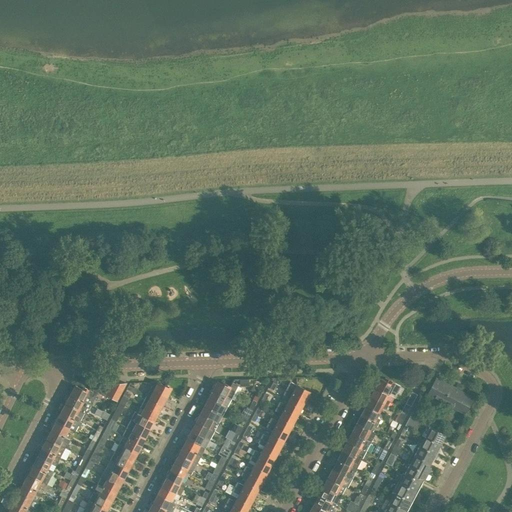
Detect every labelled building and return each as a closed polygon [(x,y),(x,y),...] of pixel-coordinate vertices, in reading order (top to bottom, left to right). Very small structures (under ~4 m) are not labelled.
[(436,378),(429,393),(466,412),(473,398),(436,378)] [(379,385),(377,388),(389,395),(396,398),(398,393),(397,393),(401,386),(395,383),(390,380),(388,382),(382,379),(382,380),(380,380),(378,384),(379,385)] [(289,381),(285,390),(289,392),(305,400),(307,396),(309,396),(310,394),(309,392),(310,392),(289,381)] [(213,385),(211,389),(225,396),(230,399),(237,386),(231,383),(229,387),(221,382),(220,384),(217,382),(215,385),(213,385)] [(105,395),(116,401),(126,383),(111,383),(105,395)] [(151,386),(150,389),(166,397),(168,393),(169,393),(171,390),(170,389),(171,388),(165,384),(164,386),(157,383),(155,387),(151,386)] [(71,391),(70,394),(90,405),(97,391),(89,387),(88,389),(82,386),(81,389),(74,385),(73,387),(72,386),(70,391),(71,391)] [(374,394),(372,397),(388,405),(390,402),(386,400),(389,395),(377,388),(377,389),(375,389),(373,393),(374,394)] [(164,401),(166,397),(150,389),(145,397),(163,406),(165,402),(164,401)] [(210,394),(208,398),(224,406),(226,407),(230,399),(225,396),(211,389),(209,393),(210,394)] [(285,390),(283,394),(290,398),(288,402),(302,409),(304,405),(303,404),(305,400),(289,392),(285,390)] [(417,394),(412,391),(406,403),(411,406),(417,394)] [(66,397),(64,402),(78,409),(84,412),(86,407),(88,408),(90,405),(70,394),(67,398),(66,397)] [(120,401),(119,403),(124,406),(128,398),(127,398),(127,397),(123,395),(120,401)] [(250,405),(249,408),(252,409),(253,407),(256,402),(259,397),(255,395),(252,400),(250,405)] [(163,406),(145,397),(141,405),(157,413),(159,410),(161,409),(163,406)] [(369,400),(367,405),(380,412),(383,407),(387,409),(388,405),(372,397),(370,400),(369,400)] [(426,400),(420,397),(410,415),(414,417),(416,418),(426,400)] [(205,402),(203,406),(216,413),(222,416),(226,407),(224,406),(208,398),(206,402),(205,402)] [(279,401),(276,406),(280,408),(297,416),(299,413),(300,412),(302,409),(288,402),(286,405),(279,401)] [(62,409),(60,412),(76,420),(79,422),(84,412),(78,409),(64,402),(61,408),(62,409)] [(119,403),(114,411),(120,414),(124,406),(119,403)] [(406,415),(411,406),(406,403),(401,412),(406,415)] [(155,417),(157,413),(141,405),(139,408),(143,410),(140,414),(154,422),(156,418),(155,417)] [(365,411),(363,415),(379,423),(381,419),(377,417),(380,412),(367,405),(364,410),(365,411)] [(201,410),(199,415),(215,423),(217,424),(222,416),(216,413),(203,406),(201,409),(201,410)] [(276,406),(274,410),(281,414),(280,418),(293,425),(295,421),(295,420),(297,416),(280,408),(276,406)] [(249,408),(244,417),(247,419),(251,412),(252,409),(249,408)] [(256,408),(253,414),(257,416),(262,418),(262,416),(260,415),(262,412),(260,410),(256,408)] [(99,416),(106,420),(109,415),(102,411),(99,416)] [(115,422),(120,414),(114,411),(110,419),(115,422)] [(134,411),(130,420),(149,430),(151,425),(152,425),(154,422),(140,414),(134,411)] [(57,415),(54,420),(68,427),(75,431),(78,426),(79,426),(81,423),(79,422),(76,420),(60,412),(58,416),(57,415)] [(402,424),(406,415),(401,412),(396,421),(402,424)] [(196,418),(194,422),(208,429),(213,432),(217,424),(215,423),(199,415),(197,418),(196,418)] [(360,418),(357,423),(370,430),(373,425),(377,427),(379,423),(363,415),(361,418),(360,418)] [(409,426),(414,417),(410,415),(406,424),(409,426)] [(271,417),(268,422),(272,424),(288,432),(290,429),(291,429),(293,425),(280,418),(278,421),(271,417)] [(110,419),(106,427),(111,430),(115,422),(110,419)] [(52,426),(51,430),(68,439),(70,434),(69,434),(66,432),(68,427),(54,420),(51,426),(52,426)] [(130,420),(126,428),(132,431),(146,438),(147,435),(147,433),(149,430),(130,420)] [(193,426),(191,430),(207,439),(209,440),(213,432),(208,429),(194,422),(192,425),(193,426)] [(268,422),(266,426),(273,430),(271,434),(285,441),(287,437),(286,436),(288,432),(272,424),(268,422)] [(234,423),(231,430),(235,432),(235,433),(238,435),(242,428),(238,426),(239,425),(234,423)] [(355,429),(353,432),(369,441),(371,442),(376,433),(370,430),(357,423),(354,428),(355,429)] [(409,426),(406,424),(401,433),(406,435),(407,433),(409,433),(411,428),(409,427),(409,426)] [(425,429),(423,434),(441,443),(446,434),(431,426),(428,431),(425,429)] [(107,437),(111,430),(106,427),(102,435),(107,437)] [(126,428),(122,435),(124,437),(141,445),(142,442),(144,442),(146,438),(132,431),(126,428)] [(48,433),(45,438),(59,445),(64,448),(69,440),(68,439),(51,430),(49,433),(48,433)] [(188,434),(186,437),(199,445),(205,448),(209,440),(207,439),(191,430),(189,434),(188,434)] [(350,436),(348,441),(361,448),(366,451),(371,442),(369,441),(353,432),(351,436),(350,436)] [(262,433),(259,438),(263,440),(280,448),(282,445),(283,445),(285,441),(271,434),(269,437),(262,433)] [(421,438),(418,443),(421,445),(437,453),(439,448),(439,447),(441,443),(423,434),(421,438)] [(102,435),(98,443),(103,446),(107,437),(102,435)] [(122,435),(118,443),(123,446),(137,454),(139,450),(138,449),(141,445),(124,437),(122,435)] [(185,442),(183,446),(198,454),(201,456),(205,448),(199,445),(186,437),(184,441),(185,442)] [(43,444),(41,448),(57,456),(59,458),(64,448),(59,445),(45,438),(42,444),(43,444)] [(259,438),(257,442),(264,446),(263,450),(276,457),(278,453),(278,452),(280,448),(263,440),(259,438)] [(395,443),(401,447),(404,441),(398,438),(395,443)] [(388,440),(383,449),(387,451),(392,442),(388,440)] [(230,441),(226,449),(230,451),(234,443),(230,441)] [(346,447),(344,450),(360,459),(362,460),(366,451),(361,448),(348,441),(345,446),(346,447)] [(98,454),(103,446),(98,443),(93,451),(98,454)] [(118,443),(114,452),(116,453),(132,461),(134,457),(135,457),(137,454),(123,446),(118,443)] [(401,447),(395,443),(390,453),(396,456),(401,447)] [(415,449),(413,453),(431,462),(433,458),(434,458),(437,453),(421,445),(418,443),(415,449)] [(179,450),(177,453),(191,461),(196,463),(201,456),(198,454),(183,446),(181,450),(179,450)] [(38,451),(35,456),(55,466),(59,459),(59,458),(57,456),(41,448),(39,451),(38,451)] [(225,448),(221,456),(226,459),(230,451),(226,449),(225,448)] [(253,449),(251,454),(255,456),(271,464),(273,461),(274,461),(276,457),(263,450),(261,453),(253,449)] [(383,459),(387,451),(383,449),(379,457),(383,459)] [(341,454),(338,459),(351,466),(357,469),(362,460),(360,459),(344,450),(342,454),(341,454)] [(114,452),(110,459),(115,462),(129,470),(131,466),(130,465),(132,461),(116,453),(114,452)] [(176,458),(174,462),(190,471),(192,472),(196,463),(191,461),(177,453),(176,457),(176,458)] [(411,457),(408,462),(411,464),(427,473),(431,466),(429,465),(431,462),(413,453),(411,457)] [(251,454),(248,459),(256,462),(254,466),(268,473),(270,470),(269,468),(271,464),(255,456),(251,454)] [(34,462),(32,465),(48,474),(51,476),(53,471),(52,471),(55,466),(35,456),(32,461),(34,462)] [(221,456),(216,464),(222,467),(226,459),(221,456)] [(81,469),(86,459),(82,457),(77,467),(81,469)] [(234,459),(231,464),(237,467),(240,461),(234,458),(234,459)] [(392,467),(395,461),(389,458),(386,464),(392,467)] [(94,462),(89,459),(85,467),(90,470),(94,462)] [(110,459),(105,467),(107,469),(124,477),(126,473),(127,473),(129,470),(115,462),(110,459)] [(336,465),(334,468),(350,477),(353,478),(358,469),(357,469),(351,466),(338,459),(335,464),(336,465)] [(171,465),(169,469),(183,476),(185,471),(189,473),(191,474),(192,472),(190,471),(174,462),(172,465),(171,465)] [(216,464),(212,472),(218,475),(222,467),(216,464)] [(405,467),(403,471),(421,481),(422,478),(424,479),(427,473),(411,464),(408,469),(406,468),(405,467)] [(29,468),(26,474),(40,481),(46,484),(51,476),(48,474),(32,465),(30,469),(29,468)] [(245,465),(242,470),(246,472),(263,481),(265,477),(266,477),(268,473),(254,466),(252,469),(245,465)] [(105,467),(101,475),(106,478),(120,486),(122,482),(121,481),(124,477),(107,469),(105,467)] [(331,472),(328,477),(342,484),(346,486),(348,487),(353,478),(350,477),(334,468),(332,472),(331,472)] [(168,474),(166,478),(181,487),(184,488),(185,484),(183,483),(180,482),(183,476),(169,469),(167,473),(168,474)] [(242,470),(240,475),(247,479),(246,482),(259,489),(261,486),(260,484),(263,481),(246,472),(242,470)] [(207,471),(204,477),(205,477),(208,479),(208,480),(213,483),(218,475),(212,472),(211,473),(207,471)] [(403,471),(401,475),(404,477),(401,482),(417,491),(419,486),(419,485),(421,481),(403,471)] [(24,480),(22,483),(38,492),(41,493),(43,489),(41,488),(37,486),(40,481),(26,474),(23,479),(24,480)] [(85,477),(81,475),(76,483),(81,486),(85,477)] [(101,475),(96,484),(99,485),(115,493),(117,490),(118,490),(120,486),(106,478),(101,475)] [(365,485),(368,487),(373,478),(369,476),(365,485)] [(326,483),(325,486),(341,496),(342,495),(346,486),(342,484),(328,477),(326,482),(326,483)] [(163,482),(161,485),(174,492),(177,487),(180,489),(182,490),(184,488),(181,487),(166,478),(164,481),(163,482)] [(208,480),(204,488),(209,491),(213,483),(208,480)] [(236,481),(234,486),(238,488),(254,497),(256,493),(257,493),(259,489),(246,482),(244,485),(236,481)] [(395,486),(393,490),(411,499),(413,496),(414,496),(417,491),(401,482),(398,481),(395,486)] [(19,486),(17,491),(30,499),(37,502),(39,498),(41,493),(38,492),(22,483),(20,487),(19,486)] [(67,494),(71,486),(67,484),(65,489),(62,487),(60,491),(67,494)] [(96,484),(94,488),(97,490),(95,493),(98,494),(112,502),(114,498),(113,497),(115,493),(99,485),(96,484)] [(160,490),(158,494),(173,502),(175,499),(172,497),(174,492),(161,485),(159,489),(160,490)] [(360,494),(364,496),(368,487),(365,485),(360,494)] [(232,491),(230,494),(237,498),(251,505),(253,502),(252,500),(254,497),(238,488),(234,486),(231,491),(232,491)] [(321,490),(319,495),(332,502),(335,498),(340,501),(342,496),(341,496),(325,486),(323,490),(321,490)] [(394,495),(391,501),(407,510),(410,505),(409,504),(411,499),(393,490),(391,494),(394,495)] [(15,498),(13,501),(29,509),(32,511),(34,508),(35,509),(38,503),(37,502),(30,499),(17,491),(14,497),(15,498)] [(92,491),(88,499),(91,501),(107,509),(109,505),(110,505),(112,502),(98,494),(95,493),(92,491)] [(154,498),(152,501),(166,508),(171,511),(175,503),(173,502),(158,494),(155,498),(154,498)] [(355,503),(359,505),(364,496),(360,494),(355,503)] [(317,501),(315,504),(329,511),(334,511),(335,510),(334,509),(336,504),(332,502),(319,495),(316,500),(317,501)] [(201,506),(202,504),(205,499),(201,497),(199,496),(195,503),(201,506)] [(228,498),(226,502),(229,504),(244,511),(245,511),(247,509),(249,509),(251,505),(237,498),(235,501),(228,498)] [(386,498),(381,508),(383,509),(388,511),(405,511),(407,510),(391,501),(386,498)] [(74,502),(68,499),(64,507),(70,510),(74,502)] [(88,499),(84,507),(90,510),(92,511),(105,511),(107,509),(91,501),(88,499)] [(365,511),(370,502),(366,500),(361,509),(365,511)] [(10,504),(7,510),(11,511),(31,511),(32,511),(29,509),(13,501),(11,505),(10,504)] [(151,506),(149,510),(153,511),(171,511),(172,511),(171,511),(166,508),(152,501),(150,505),(151,506)] [(226,502),(223,507),(230,511),(229,511),(244,511),(229,504),(226,502)] [(350,511),(351,511),(355,511),(359,505),(355,503),(355,502),(350,511)]
